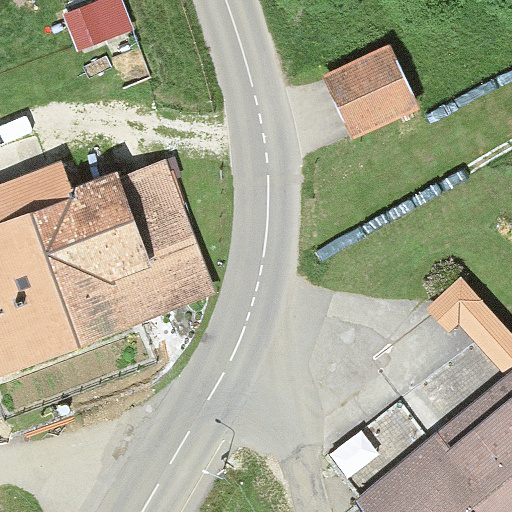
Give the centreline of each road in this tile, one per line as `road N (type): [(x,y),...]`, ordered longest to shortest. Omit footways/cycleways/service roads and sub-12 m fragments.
road 1 (tertiary): [(229,350),(260,254),(267,168),(260,94),(229,0)]
road 2 (tertiary): [(141,511),(229,350)]
road 3 (unclassified): [(229,350),(304,487),(309,511)]
road 4 (track): [(173,455),(0,483)]
